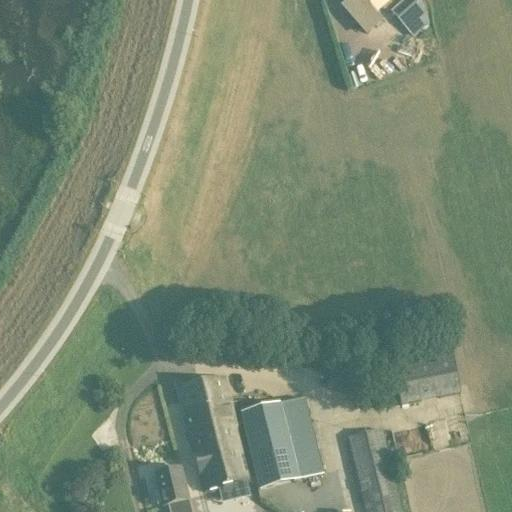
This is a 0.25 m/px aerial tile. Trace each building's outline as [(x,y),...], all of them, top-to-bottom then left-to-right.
[(352,0),(344,8),(365,33),(379,21),(365,5),(371,0),(352,0)] [(415,0),(406,0),(390,14),(403,28),(424,10),(415,0)] [(461,397),(452,351),(392,362),(401,408),(461,397)] [(226,380),(178,392),(183,411),(195,409),(196,414),(213,410),(218,431),(237,427),(244,425),(242,417),(239,404),(232,406),(226,380)] [(242,417),(244,425),(260,491),(322,476),(303,401),(242,417)] [(195,409),(183,411),(203,494),(232,487),(250,482),(237,427),(218,431),(213,410),(196,414),(195,409)] [(347,439),(357,479),(391,471),(389,461),(382,431),(347,439)] [(395,460),(389,461),(391,471),(398,469),(395,460)] [(190,511),(180,470),(153,477),(158,493),(154,494),(157,507),(161,506),(161,508),(171,506),(171,507),(168,508),(169,511),(190,511)] [(401,511),(391,471),(357,479),(365,511),(401,511)]
